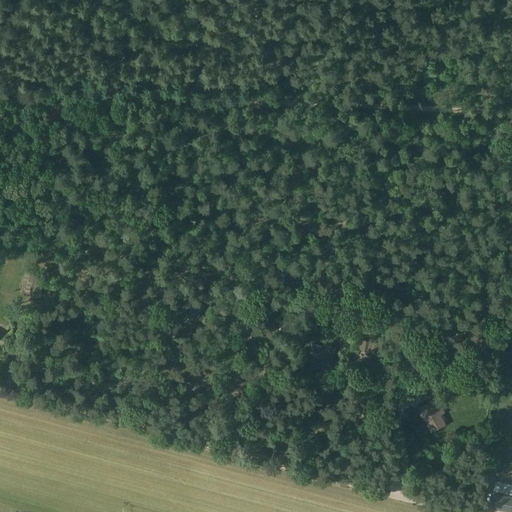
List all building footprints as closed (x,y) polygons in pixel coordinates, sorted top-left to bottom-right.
[(45,275),(40,275),(28,273),(27,279),(31,280),(29,293),(43,294),(44,287),(45,278),(45,275)] [(241,324),(237,340),(247,342),(251,326),(241,324)] [(325,350),(311,346),(308,355),(323,358),(322,362),(330,364),(334,348),(326,346),(325,350)] [(231,376),(229,380),(235,382),(234,385),(243,389),(244,387),(245,383),(231,376)] [(433,377),(422,380),(424,386),(435,383),(433,377)] [(446,426),(432,401),(418,410),(431,434),(446,426)] [(492,509),(511,511),(511,496),(495,493),(492,509)]
